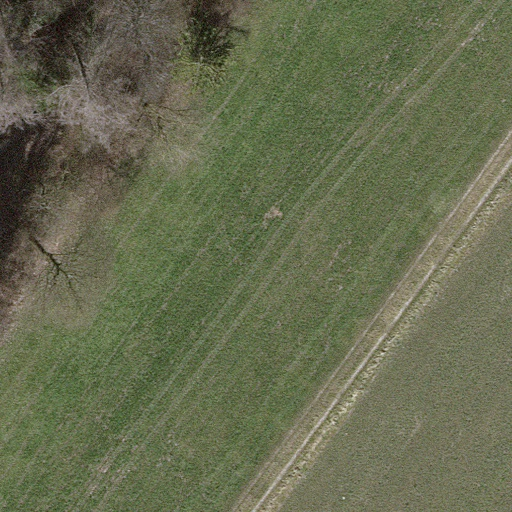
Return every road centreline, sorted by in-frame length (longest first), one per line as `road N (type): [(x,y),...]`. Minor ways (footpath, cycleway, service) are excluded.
road 1 (track): [(249,511),(511,157)]
road 2 (track): [(0,127),(146,0)]
